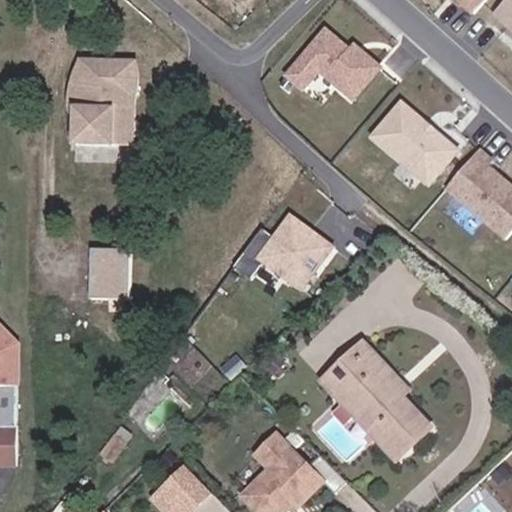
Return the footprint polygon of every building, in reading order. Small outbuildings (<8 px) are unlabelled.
[(511,0),(497,18),(511,31),(511,0)] [(340,41),(327,31),(288,77),(304,91),(321,72),(355,101),(382,69),(365,55),(361,60),(340,41)] [(344,37),(340,41),(361,60),(365,55),(344,37)] [(137,63),(82,63),(73,82),(71,97),(70,104),(71,110),(76,122),(76,144),(133,145),(136,98),(138,89),(138,75),(137,63)] [(374,138),(431,187),(460,153),(438,133),(433,134),(428,130),(427,125),(403,104),(374,138)] [(493,163),(480,152),(447,190),(507,241),(511,235),(511,187),(489,168),(493,163)] [(270,267),(308,295),(340,252),(296,220),(280,242),(268,233),(240,272),(257,285),(270,267)] [(143,299),(146,249),(102,246),(99,296),(143,299)] [(268,303),(245,284),(202,335),(224,356),(268,303)] [(0,386),(3,387),(2,424),(28,424),(30,323),(0,322),(0,386)] [(364,409),(356,417),(398,461),(432,429),(398,393),(392,399),(386,393),(392,386),(398,380),(363,342),(322,381),(343,403),(350,396),(364,409)] [(392,399),(398,393),(392,386),(386,393),(392,399)] [(351,423),(356,417),(364,409),(350,396),(343,403),(338,409),(351,423)] [(21,439),(0,439),(0,476),(21,477),(21,439)] [(335,499),(347,487),(319,459),(305,472),(272,439),(251,460),(265,474),(240,499),(253,511),(287,511),(294,506),(298,510),(323,486),(335,499)] [(180,511),(186,511),(207,492),(183,467),(159,490),(180,511)] [(180,511),(159,490),(149,499),(161,511),(180,511)]
